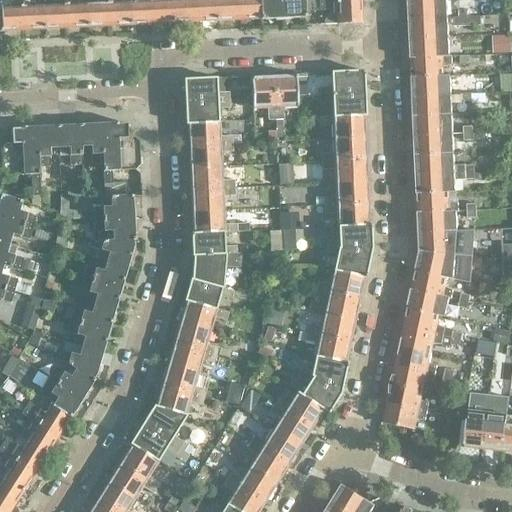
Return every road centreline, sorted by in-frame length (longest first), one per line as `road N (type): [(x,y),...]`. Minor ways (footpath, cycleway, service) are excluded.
road 1 (residential): [(51,511),(117,409),(145,343),(165,234),(156,93)]
road 2 (residential): [(346,447),(377,348),(397,241),(385,49)]
road 3 (residential): [(156,93),(156,59),(385,49)]
road 4 (residential): [(511,495),(425,482),(346,447)]
road 5 (residential): [(156,93),(0,97)]
